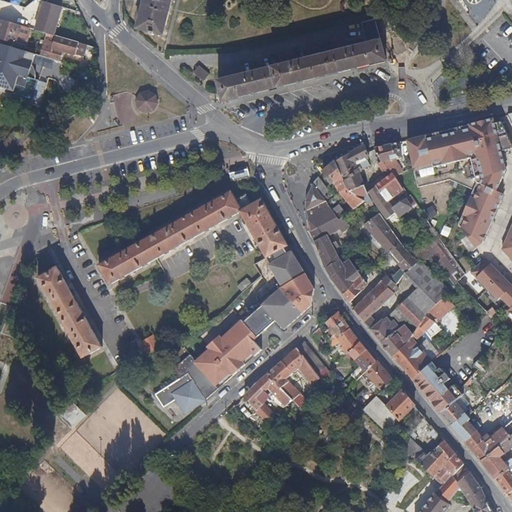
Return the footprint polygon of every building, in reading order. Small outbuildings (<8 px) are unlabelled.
[(146,0),(139,28),(140,28),(163,34),(172,0),(146,0)] [(65,7),(45,1),(44,5),(63,11),(65,7)] [(56,36),(63,11),(44,5),(36,30),(47,33),(56,36)] [(225,101),(387,60),(376,19),(362,22),(368,44),(219,81),(225,101)] [(0,38),(15,42),(20,25),(2,20),(0,26),(0,38)] [(25,46),(30,28),(21,25),(20,25),(15,42),(25,46)] [(88,45),(61,37),(58,50),(85,58),(87,48),(88,45)] [(36,70),(35,68),(33,65),(36,54),(0,44),(0,87),(6,89),(5,93),(33,101),(39,80),(36,80),(36,78),(36,75),(36,72),(36,70)] [(71,65),(73,60),(56,55),(55,60),(71,65)] [(210,76),(199,67),(193,74),(197,77),(204,83),(210,76)] [(38,94),(44,96),(47,83),(41,82),(38,94)] [(128,122),(137,119),(132,107),(123,111),(128,122)] [(504,151),(510,149),(511,148),(511,138),(508,130),(504,121),(497,123),(495,118),(487,120),(476,123),(465,126),(447,130),(422,136),(414,138),(409,139),(413,157),(415,166),(418,180),(420,187),(431,184),(444,182),(452,180),(462,184),(476,190),(469,206),(465,214),(461,225),(465,231),(477,248),(484,244),(492,227),(502,203),(504,198),(506,194),(500,192),(499,191),(504,179),(509,169),(506,161),(504,151)] [(403,156),(402,154),(401,150),(401,149),(401,148),(399,147),(398,142),(376,147),(384,160),(386,161),(387,162),(392,169),(397,176),(400,174),(404,171),(401,166),(397,159),(397,158),(400,157),(402,157),(403,156)] [(363,174),(360,168),(360,167),(358,165),(357,162),(360,160),(367,156),(370,155),(371,153),(370,151),(369,149),(366,144),(355,150),(337,161),(349,182),(354,191),(362,196),(368,201),(372,204),(375,202),(373,199),(371,195),(370,195),(370,194),(370,192),(370,190),(368,185),(364,177),(363,174)] [(391,201),(406,189),(405,186),(402,182),(397,176),(392,169),(387,162),(386,161),(384,160),(379,163),(389,177),(372,191),(377,202),(390,218),(399,212),(402,216),(416,206),(415,205),(417,203),(412,195),(396,207),(391,201)] [(349,182),(337,161),(333,164),(325,171),(330,178),(333,183),(336,182),(338,186),(341,190),(342,192),(344,195),(356,209),(368,201),(362,196),(354,191),(349,182)] [(328,188),(328,186),(326,183),(323,180),(320,175),(318,177),(316,180),(314,183),(323,195),(325,194),(326,191),(327,190),(328,188)] [(329,201),(323,195),(314,183),(312,187),(311,193),(310,196),(310,199),(309,207),(307,213),(308,227),(309,228),(311,231),(327,222),(329,226),(336,221),(342,217),(340,215),(335,209),(329,201)] [(109,285),(240,212),(266,258),(271,256),(284,248),(287,246),(262,200),(252,205),(242,211),(237,202),(231,192),(99,266),(109,285)] [(356,209),(344,195),(342,192),(329,201),(335,209),(340,215),(342,217),(345,216),(356,209)] [(252,205),(246,196),(237,202),(242,211),(252,205)] [(363,218),(378,208),(372,204),(368,201),(356,209),(363,218)] [(412,250),(394,228),(381,211),(378,208),(363,218),(371,229),(380,240),(397,261),(404,268),(398,275),(402,279),(406,274),(411,269),(421,261),(414,252),(412,250)] [(353,226),(349,221),(345,216),(342,217),(336,221),(338,223),(344,232),(348,230),(350,231),(353,229),(355,228),(353,226)] [(346,265),(342,258),(340,253),(334,244),(330,235),(333,233),(329,226),(327,222),(311,231),(314,238),(319,247),(321,251),(320,253),(326,265),(330,274),(333,278),(335,282),(341,289),(344,293),(350,287),(356,281),(362,274),(354,261),(351,262),(346,265)] [(437,233),(433,227),(430,229),(428,231),(432,237),(437,233)] [(450,284),(462,277),(439,241),(427,248),(450,284)] [(283,256),(286,253),(284,248),(271,256),(273,260),(269,262),(270,265),(279,257),(282,255),(283,256)] [(311,306),(315,289),(291,252),(287,255),(286,253),(283,256),(282,255),(279,257),(270,265),(283,287),(243,322),(242,321),(222,338),(219,336),(197,354),(200,357),(196,361),(190,354),(175,368),(182,378),(190,373),(206,399),(219,388),(217,385),(222,381),(224,384),(246,364),(244,361),(253,353),(255,356),(262,350),(254,341),(276,321),(284,330),(311,306)] [(351,262),(348,258),(347,255),(342,258),(346,265),(351,262)] [(511,283),(496,267),(487,259),(478,268),(473,273),(489,289),(501,301),(504,298),(511,306),(511,309),(511,311),(511,283)] [(425,318),(428,313),(439,303),(441,302),(442,300),(444,298),(447,295),(451,292),(421,261),(411,269),(406,274),(421,288),(390,315),(397,324),(400,328),(404,333),(404,339),(408,343),(412,337),(419,327),(425,318)] [(101,349),(57,268),(38,279),(82,359),(101,349)] [(369,283),(362,274),(356,281),(350,287),(344,293),(351,302),(357,295),(366,287),(369,283)] [(398,284),(393,278),(391,276),(388,274),(386,278),(384,280),(394,289),(398,284)] [(402,279),(398,275),(393,278),(398,284),(402,279)] [(242,292),(251,284),(247,280),(238,287),(242,292)] [(382,305),(396,293),(402,287),(398,284),(394,289),(384,280),(377,287),(374,290),(372,292),(371,293),(369,295),(364,300),(360,306),(357,309),(366,321),(374,314),(379,309),(382,305)] [(437,322),(449,310),(441,302),(439,303),(428,313),(437,322)] [(345,321),(339,312),(327,322),(331,327),(333,329),(345,321)] [(431,356),(425,350),(416,341),(425,334),(433,327),(437,322),(428,313),(425,318),(419,327),(412,337),(408,343),(404,347),(398,353),(396,357),(400,361),(405,367),(410,373),(414,378),(436,360),(431,356)] [(504,321),(497,313),(494,317),(502,325),(504,321)] [(383,321),(380,319),(377,316),(374,314),(366,321),(369,324),(372,328),(373,329),(378,326),(383,321)] [(395,333),(388,325),(391,322),(387,318),(383,321),(378,326),(373,329),(375,330),(383,341),(383,343),(387,338),(395,333)] [(350,329),(345,321),(333,329),(337,333),(330,338),(328,341),(332,349),(338,345),(340,343),(338,339),(350,329)] [(400,328),(397,324),(395,325),(392,321),(391,322),(388,325),(395,333),(400,328)] [(330,338),(337,333),(333,329),(331,327),(328,330),(326,333),(330,338)] [(328,345),(320,328),(311,336),(322,350),(328,345)] [(404,347),(408,343),(404,339),(404,333),(400,328),(395,333),(387,338),(383,343),(388,349),(395,357),(396,357),(398,353),(404,347)] [(360,342),(350,329),(338,339),(340,343),(338,345),(347,355),(348,353),(360,342)] [(325,368),(305,341),(297,348),(312,368),(317,376),(325,368)] [(355,362),(367,350),(360,342),(348,353),(349,354),(351,357),(355,362)] [(312,368),(297,348),(282,362),(293,374),(299,369),(300,369),(301,371),(304,375),(306,374),(312,368)] [(377,362),(367,350),(355,362),(362,371),(365,374),(366,372),(377,362)] [(419,385),(440,366),(438,364),(437,363),(436,360),(414,378),(414,379),(419,385)] [(108,377),(126,367),(122,362),(105,372),(108,377)] [(289,378),(293,374),(282,362),(253,387),(255,389),(263,397),(267,394),(265,392),(269,389),(286,406),(290,403),(291,403),(292,404),(294,403),(293,402),(282,390),(289,383),(287,380),(289,378)] [(393,381),(378,362),(377,362),(366,372),(382,391),(393,381)] [(449,384),(447,383),(451,379),(453,377),(453,376),(452,374),(450,373),(449,372),(448,371),(445,369),(444,367),(441,367),(440,366),(419,385),(424,391),(432,401),(442,413),(458,400),(466,394),(463,389),(462,388),(458,384),(457,383),(456,384),(454,385),(453,386),(452,387),(451,387),(450,386),(449,384)] [(323,385),(317,376),(312,368),(306,374),(318,390),(323,385)] [(333,378),(325,368),(317,376),(323,385),(331,379),(333,378)] [(357,381),(365,374),(362,371),(354,378),(357,381)] [(206,399),(190,373),(182,378),(162,391),(173,402),(177,399),(186,414),(207,400),(206,399)] [(497,448),(511,436),(511,382),(509,385),(504,390),(503,390),(501,392),(501,393),(503,394),(506,398),(511,404),(511,422),(510,424),(507,427),(506,427),(504,427),(501,430),(498,432),(495,435),(493,437),(490,434),(489,434),(485,438),(482,435),(481,433),(480,431),(467,442),(482,460),(497,448)] [(301,394),(291,384),(289,383),(282,390),(293,402),(301,394)] [(345,393),(350,388),(346,384),(340,389),(344,394),(345,393)] [(471,390),(467,385),(463,389),(466,394),(471,390)] [(263,397),(255,389),(253,387),(244,397),(253,406),(252,407),(266,423),(273,415),(260,400),(263,397)] [(333,405),(344,394),(340,389),(337,387),(327,397),(333,405)] [(499,400),(501,398),(498,395),(496,393),(492,390),(490,393),(487,397),(485,403),(492,410),(496,406),(497,403),(499,400)] [(173,402),(162,391),(157,394),(166,407),(173,402)] [(415,406),(403,391),(401,393),(388,407),(394,414),(400,421),(415,406)] [(485,403),(487,397),(490,393),(488,391),(487,392),(486,393),(486,394),(484,394),(483,394),(482,396),(480,398),(479,399),(478,402),(479,403),(478,405),(479,407),(485,403)] [(394,414),(388,407),(377,396),(366,406),(369,409),(366,413),(387,433),(394,425),(395,426),(400,421),(394,414)] [(86,416),(70,400),(66,405),(58,413),(74,429),(86,416)] [(468,412),(458,400),(442,413),(453,425),(468,412)] [(312,411),(305,403),(300,408),(307,416),(312,411)] [(476,426),(471,421),(472,418),(472,417),(471,415),(468,412),(453,425),(455,428),(467,442),(480,431),(482,428),(486,421),(484,419),(481,422),(479,421),(476,426)] [(445,440),(433,425),(429,429),(435,437),(434,439),(439,446),(445,440)] [(290,449),(302,437),(294,428),(290,431),(293,436),(286,444),(290,449)] [(401,446),(408,439),(405,435),(396,442),(401,446)] [(511,459),(507,463),(503,457),(511,448),(511,436),(497,448),(482,460),(482,461),(486,465),(497,479),(511,467),(511,459)] [(444,465),(455,453),(445,440),(439,446),(434,450),(440,458),(436,462),(420,447),(418,448),(408,439),(401,446),(433,477),(438,472),(444,465)] [(464,465),(455,453),(444,465),(447,468),(445,470),(451,477),(456,472),(462,466),(464,465)] [(511,467),(497,479),(511,497),(511,467)] [(480,486),(468,470),(463,474),(459,476),(456,472),(451,477),(447,481),(442,486),(437,491),(435,494),(419,511),(444,511),(450,506),(447,503),(457,491),(459,492),(462,491),(470,503),(473,508),(475,511),(492,511),(488,502),(481,488),(480,486)] [(447,481),(438,472),(433,477),(442,486),(447,481)]
